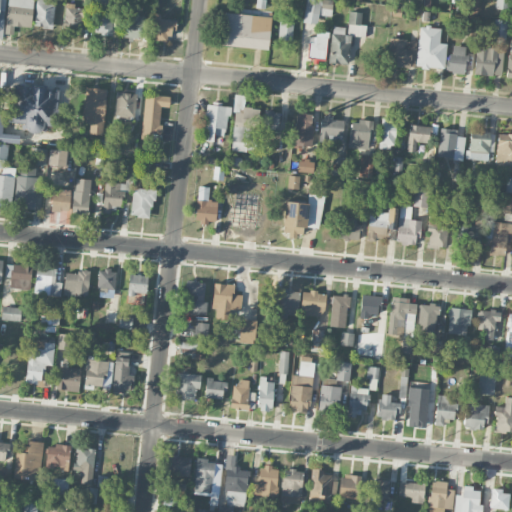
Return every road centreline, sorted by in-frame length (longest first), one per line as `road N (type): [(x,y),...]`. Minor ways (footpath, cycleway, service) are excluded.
road 1 (residential): [(203,0),(145,511)]
road 2 (residential): [(511,108),(0,54)]
road 3 (residential): [(511,462),(0,408)]
road 4 (residential): [(511,286),(0,234)]
